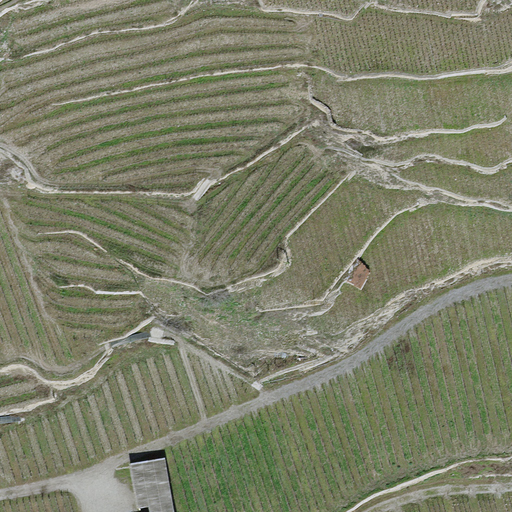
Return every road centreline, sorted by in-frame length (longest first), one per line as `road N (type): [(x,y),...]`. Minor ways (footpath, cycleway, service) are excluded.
road 1 (track): [(76,482),(344,366),(418,313),(511,282)]
road 2 (track): [(511,485),(397,498),(371,511)]
